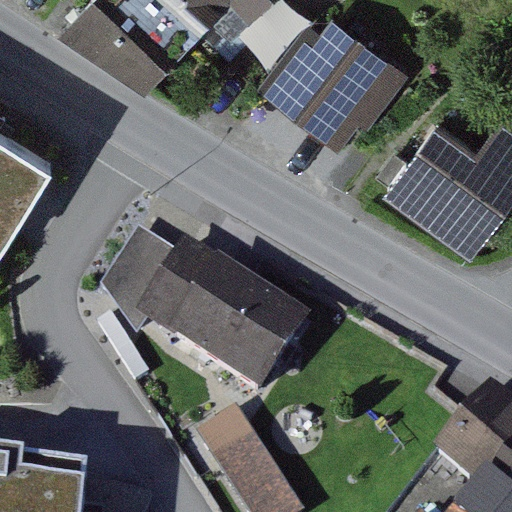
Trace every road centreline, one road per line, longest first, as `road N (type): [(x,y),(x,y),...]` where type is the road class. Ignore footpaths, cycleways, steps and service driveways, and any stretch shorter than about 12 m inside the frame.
road 1 (residential): [(182,511),(55,330),(53,279),(136,133)]
road 2 (tertiary): [(504,345),(136,133)]
road 3 (tertiary): [(136,133),(0,40)]
